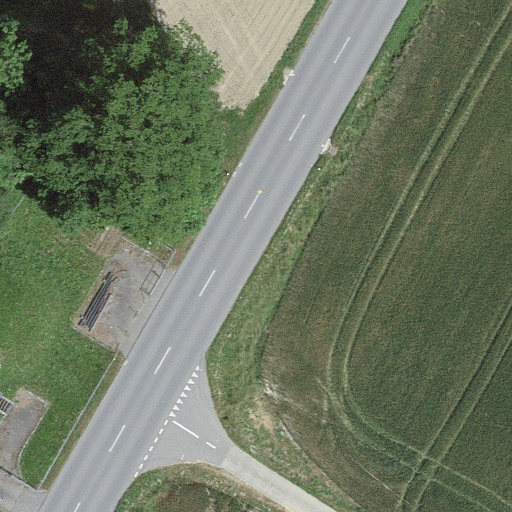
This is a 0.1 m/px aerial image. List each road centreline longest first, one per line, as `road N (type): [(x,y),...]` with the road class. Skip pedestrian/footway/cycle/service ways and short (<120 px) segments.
road 1 (secondary): [(362,0),(139,387)]
road 2 (track): [(139,387),(335,511)]
road 3 (secondary): [(65,511),(139,387)]
